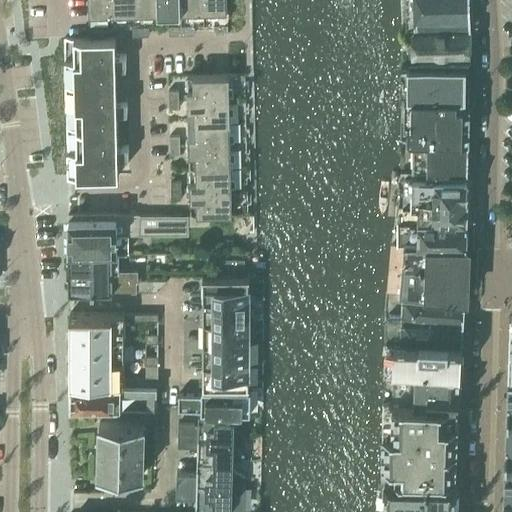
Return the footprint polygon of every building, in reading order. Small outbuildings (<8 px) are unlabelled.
[(113,11),(113,0),(89,0),(90,12),(113,11)] [(135,0),(113,0),(113,11),(136,11),(135,0)] [(158,0),(135,0),(136,11),(159,10),(158,0)] [(181,0),(158,0),(159,10),(182,10),(181,0)] [(204,0),(181,0),(182,10),(204,9),(204,0)] [(227,0),(204,0),(204,9),(228,9),(227,0)] [(408,0),(409,16),(417,16),(417,24),(471,25),(471,22),(470,22),(469,0),(408,0)] [(195,24),(182,25),(182,34),(195,34),(195,24)] [(228,24),(215,24),(215,33),(228,33),(228,24)] [(182,34),(182,25),(169,25),(169,34),(182,34)] [(137,35),(136,26),(123,26),(124,35),(137,35)] [(149,26),(136,26),(137,35),(150,35),(149,26)] [(104,27),(90,27),(91,36),(104,36),(104,27)] [(471,53),(471,30),(413,30),(414,53),(471,53)] [(77,151),(68,151),(68,175),(109,174),(109,173),(119,172),(119,156),(129,156),(129,144),(119,145),(118,111),(128,111),(128,99),(118,99),(117,65),(127,65),(127,53),(116,54),(116,36),(75,37),(75,60),(66,60),(67,107),(76,107),(77,151)] [(410,65),(409,95),(419,95),(469,96),(471,65),(410,65)] [(229,73),(188,74),(188,98),(234,96),(234,94),(230,94),(229,74),(229,73)] [(169,89),(169,98),(179,98),(179,89),(169,89)] [(409,124),(409,138),(469,139),(469,137),(469,128),(470,128),(470,125),(469,126),(469,117),(470,117),(470,115),(469,114),(469,106),(470,105),(470,104),(469,104),(469,96),(419,95),(409,95),(406,95),(405,124),(409,124)] [(234,96),(188,98),(189,120),(231,119),(230,99),(234,99),(234,96)] [(179,98),(169,98),(170,107),(179,107),(179,98)] [(231,119),(189,120),(189,143),(235,142),(235,139),(231,139),(231,119)] [(170,134),(171,144),(180,143),(180,134),(170,134)] [(469,139),(409,138),(409,139),(413,139),(413,172),(468,172),(469,172),(469,170),(468,170),(468,171),(466,171),(466,164),(469,162),(469,150),(466,147),(467,140),(468,140),(468,141),(470,141),(470,139),(469,139)] [(235,142),(189,143),(190,166),(232,165),(231,145),(235,145),(235,142)] [(180,143),(171,144),(171,153),(181,152),(180,143)] [(232,165),(190,166),(191,189),(237,188),(237,185),(232,185),(232,165)] [(400,203),(399,219),(412,220),(412,218),(417,218),(417,221),(468,221),(468,220),(468,199),(469,199),(469,198),(469,196),(468,196),(469,178),(469,177),(468,177),(468,176),(406,176),(404,203),(400,203)] [(171,180),(172,189),(181,189),(181,180),(171,180)] [(237,188),(191,189),(191,212),(233,211),(233,210),(232,190),(237,190),(237,188)] [(181,189),(172,189),(172,198),(182,198),(181,189)] [(69,213),(70,252),(113,252),(128,251),(128,232),(188,232),(188,213),(140,213),(120,212),(69,213)] [(399,219),(399,243),(467,244),(467,240),(469,238),(469,226),(468,224),(468,221),(417,221),(417,218),(412,218),(412,220),(399,219)] [(393,243),(391,266),(388,289),(403,290),(403,291),(465,297),(468,292),(469,285),(466,281),(466,279),(469,275),(469,267),(466,262),(470,258),(470,250),(467,246),(467,244),(399,243),(393,243)] [(113,252),(70,252),(69,252),(69,290),(71,290),(71,292),(72,292),(72,290),(92,290),(92,292),(95,292),(95,290),(113,290),(113,289),(157,289),(168,279),(168,278),(113,278),(113,252)] [(231,260),(219,260),(219,271),(223,271),(223,275),(231,275),(231,260)] [(206,285),(206,298),(249,298),(249,276),(250,277),(250,275),(204,275),(204,285),(206,285)] [(391,314),(390,314),(464,320),(465,297),(403,291),(402,314),(391,314)] [(204,310),(204,320),(249,320),(249,298),(206,298),(206,310),(204,310)] [(125,312),(71,312),(71,382),(72,382),(72,383),(158,385),(158,377),(125,377),(125,319),(159,319),(158,312),(125,312)] [(386,336),(389,339),(462,342),(464,320),(390,314),(386,318),(386,336)] [(204,339),(204,341),(249,342),(249,320),(204,320),(204,328),(206,328),(206,339),(204,339)] [(146,332),(146,341),(158,342),(159,332),(146,332)] [(386,339),(385,371),(392,371),(461,373),(461,364),(464,364),(465,352),(462,352),(462,342),(389,339),(386,339)] [(206,350),(206,363),(249,364),(249,342),(204,341),(204,350),(206,350)] [(146,355),(146,364),(158,364),(159,355),(146,355)] [(204,386),(250,387),(250,384),(249,384),(249,364),(206,363),(206,375),(204,375),(204,386)] [(461,373),(392,371),(392,404),(459,406),(461,373)] [(158,385),(72,383),(71,406),(157,408),(158,385)] [(179,408),(199,409),(235,409),(251,410),(251,387),(250,387),(204,386),(204,393),(179,392),(179,408)] [(392,404),(384,404),(383,476),(385,476),(457,478),(459,423),(458,423),(459,406),(392,404)] [(179,422),(179,434),(247,436),(247,427),(235,419),(235,409),(199,409),(199,423),(179,422)] [(100,441),(100,443),(100,444),(101,444),(101,449),(100,449),(100,450),(99,451),(99,452),(100,453),(100,454),(101,454),(101,459),(100,459),(100,460),(99,461),(99,462),(100,463),(100,464),(101,464),(100,469),(100,470),(99,471),(99,473),(144,474),(145,422),(100,421),(100,423),(101,424),(101,430),(100,431),(100,433),(101,433),(101,434),(101,439),(101,440),(100,441)] [(198,446),(198,458),(234,459),(234,451),(246,445),(247,436),(179,434),(178,446),(198,446)] [(178,470),(177,482),(245,484),(246,474),(234,467),(234,459),(198,458),(198,471),(178,470)] [(455,511),(456,500),(456,486),(457,478),(386,476),(386,484),(385,498),(385,506),(385,511),(455,511)] [(177,482),(177,494),(197,494),(197,507),(233,508),(245,508),(245,493),(245,484),(177,482)]
